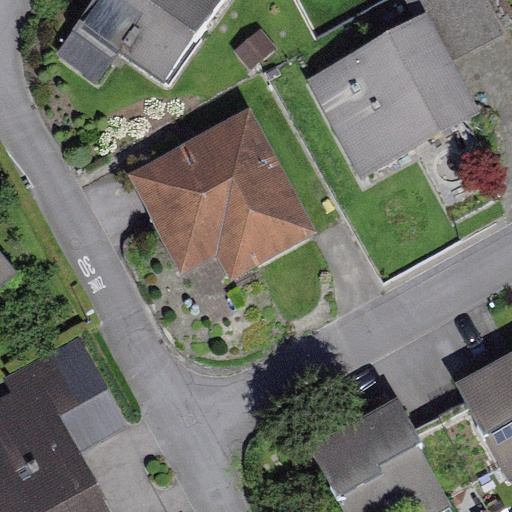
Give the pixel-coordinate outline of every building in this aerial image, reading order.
[(240,0),(105,0),(87,27),(180,90),(240,0)] [(425,24),(317,83),(372,184),(492,118),(461,63),(511,35),(511,27),(497,0),(422,0),(414,4),(425,24)] [(268,114),(140,183),(208,310),(337,241),(268,114)] [(0,301),(24,280),(0,252),(0,301)] [(128,419),(84,340),(12,380),(20,393),(0,404),(0,511),(118,511),(82,445),(128,419)] [(511,358),(451,393),(511,501),(511,358)] [(397,401),(312,448),(347,511),(457,511),(458,511),(397,401)]
